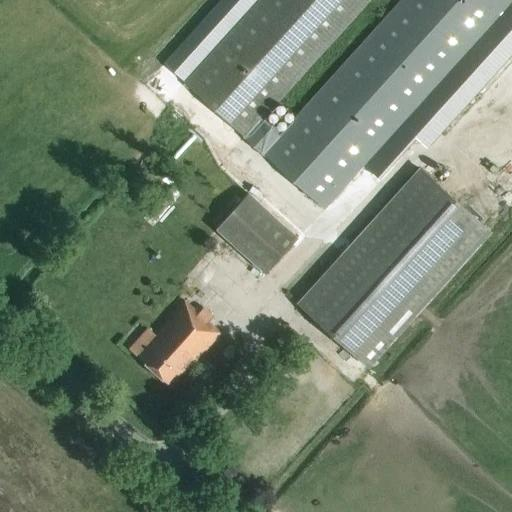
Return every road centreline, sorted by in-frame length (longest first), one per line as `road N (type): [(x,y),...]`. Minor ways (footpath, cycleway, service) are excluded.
road 1 (track): [(160,466),(236,388),(269,297),(405,155),(431,151),(482,192),(511,159)]
road 2 (unclassified): [(211,511),(0,323)]
